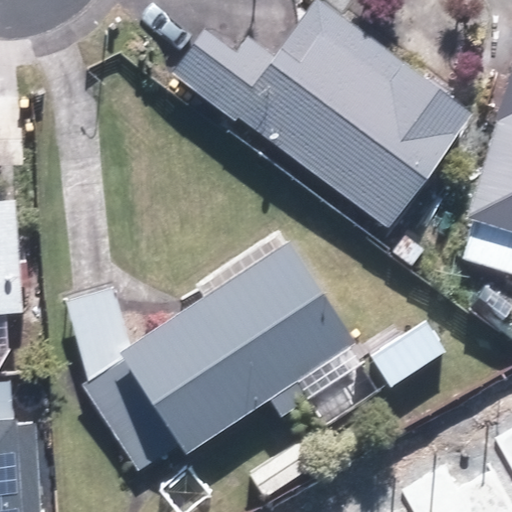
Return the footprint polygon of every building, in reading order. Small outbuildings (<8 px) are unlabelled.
[(195,32),(163,72),(375,237),(467,120),(312,0),(309,0),(263,59),(236,38),(223,54),(195,32)] [(462,230),(452,265),(511,281),(511,15),(451,227),(462,230)] [(0,316),(9,316),(0,196),(0,316)] [(276,244),(120,346),(106,288),(55,301),(75,376),(66,382),(128,476),(168,449),(174,459),(257,405),(268,422),(356,365),(276,244)] [(511,428),(495,437),(511,468),(511,428)] [(296,439),(239,482),(258,507),(315,464),(296,439)] [(446,465),(400,489),(412,511),(511,511),(511,505),(492,469),(458,487),(446,465)]
